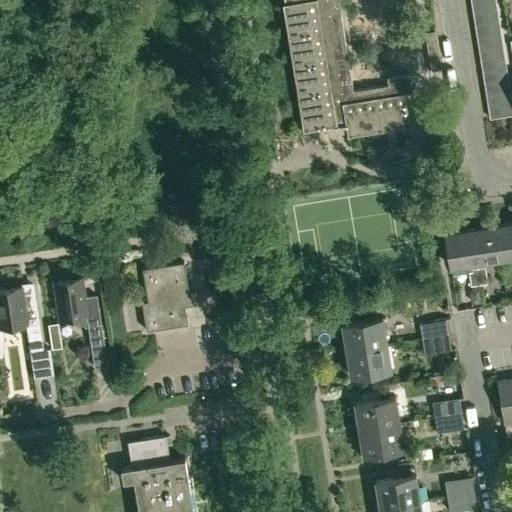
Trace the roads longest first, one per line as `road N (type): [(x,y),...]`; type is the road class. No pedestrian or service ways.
road 1 (residential): [(272,347),(214,0)]
road 2 (residential): [(272,347),(164,363),(116,408),(5,421)]
road 3 (residential): [(495,506),(469,343),(511,336)]
road 4 (residential): [(297,511),(272,347)]
road 5 (residential): [(481,161),(456,0)]
